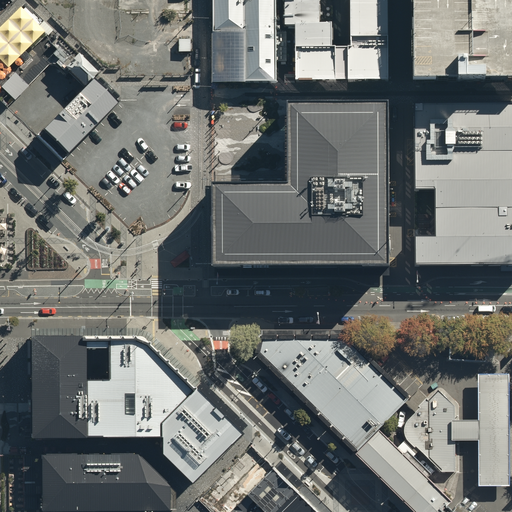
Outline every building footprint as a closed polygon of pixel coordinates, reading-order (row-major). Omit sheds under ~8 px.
[(276,0),(214,0),(214,33),(247,33),(247,86),(277,85),(276,0)] [(283,0),(284,28),(298,28),(297,86),(342,86),(389,85),(387,0),(283,0)] [(511,82),(511,0),(413,0),(413,34),(414,84),(511,82)] [(26,3),(0,28),(0,59),(9,69),(44,34),(47,37),(54,30),(26,3)] [(247,33),(214,33),(214,85),(247,86),(247,33)] [(99,73),(79,54),(72,61),(66,68),(86,87),(93,79),(99,73)] [(84,90),(37,136),(62,161),(125,99),(120,95),(100,74),(84,90)] [(389,104),(287,105),(287,187),(216,187),(216,266),(389,266),(389,104)] [(511,104),(414,105),(415,195),(435,195),(435,245),(416,244),(415,266),(511,266),(511,104)] [(142,338),(88,339),(88,348),(110,348),(110,382),(88,382),(88,438),(163,438),(163,424),(197,390),(146,340),(142,338)] [(345,340),(263,338),(260,351),(356,453),(379,429),(407,401),(345,340)] [(88,348),(88,339),(34,339),(34,438),(88,438),(88,382),(88,381),(88,348)] [(485,344),(450,342),(449,359),(484,361),(485,344)] [(479,419),(455,419),(455,441),(479,441),(479,486),(509,486),(509,374),(479,374),(479,419)] [(202,395),(197,390),(163,424),(163,438),(163,455),(192,484),(242,435),(202,395)] [(455,471),(455,441),(455,419),(455,406),(439,390),(406,423),(405,427),(405,435),(443,471),(455,471)] [(379,429),(356,453),(416,511),(462,511),(457,506),(379,429)] [(138,455),(43,456),(43,508),(43,511),(90,511),(170,511),(170,486),(138,455)] [(43,508),(43,456),(34,456),(25,456),(25,508),(43,508)] [(322,511),(273,463),(223,511),(322,511)]
